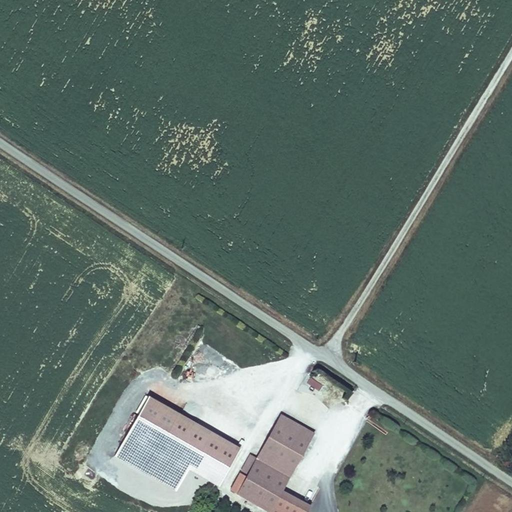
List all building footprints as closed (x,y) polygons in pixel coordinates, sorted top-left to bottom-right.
[(306,384),(319,390),(322,383),(310,377),(306,384)] [(236,449),(174,416),(154,453),(215,487),(236,449)] [(254,459),(251,457),(248,462),(255,466),(285,483),(311,435),(278,417),(254,459)] [(248,462),(251,457),(246,455),(238,471),(245,475),(244,478),(240,476),(231,491),(256,506),(262,496),(254,492),(259,480),(250,475),(255,466),(248,462)] [(285,483),(255,466),(250,475),(259,480),(254,492),(262,496),(256,506),(267,511),(270,511),(280,493),(285,483)] [(280,493),(270,511),(305,511),(308,508),(280,493)]
